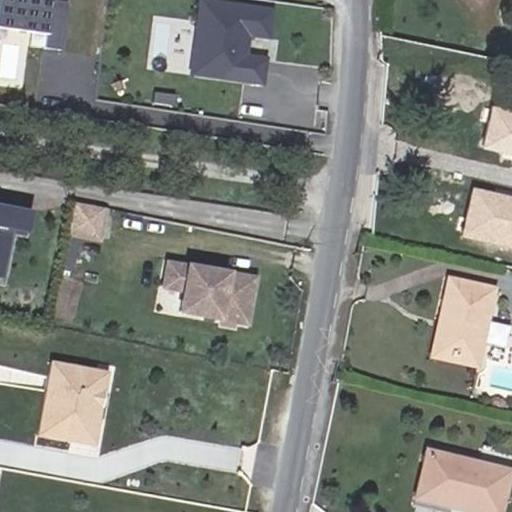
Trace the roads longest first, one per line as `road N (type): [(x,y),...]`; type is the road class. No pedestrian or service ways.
road 1 (residential): [(284,511),(352,97),(353,0)]
road 2 (unknown): [(0,134),(339,184)]
